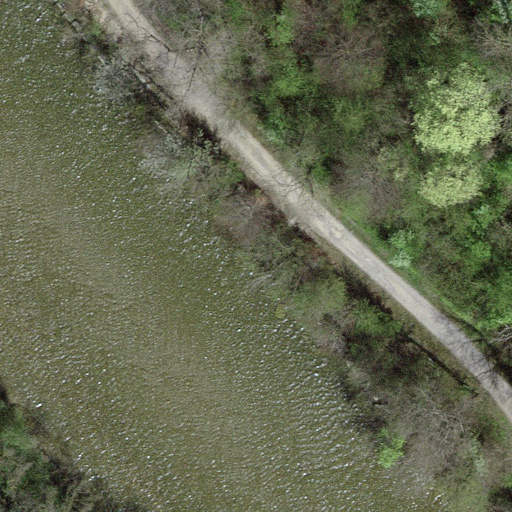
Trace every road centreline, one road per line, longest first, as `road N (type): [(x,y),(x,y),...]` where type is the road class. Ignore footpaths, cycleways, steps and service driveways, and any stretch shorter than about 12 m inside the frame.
road 1 (track): [(511,418),(469,364),(272,187)]
road 2 (track): [(272,187),(118,0)]
